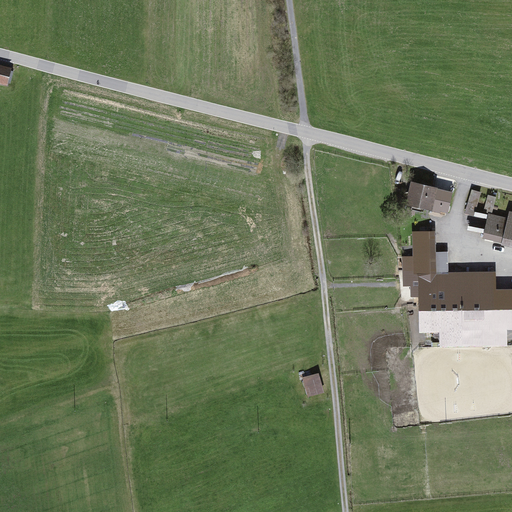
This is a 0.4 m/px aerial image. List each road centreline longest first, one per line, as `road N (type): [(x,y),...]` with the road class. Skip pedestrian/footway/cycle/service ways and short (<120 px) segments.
road 1 (unclassified): [(0,54),(511,185)]
road 2 (track): [(346,511),(305,133)]
